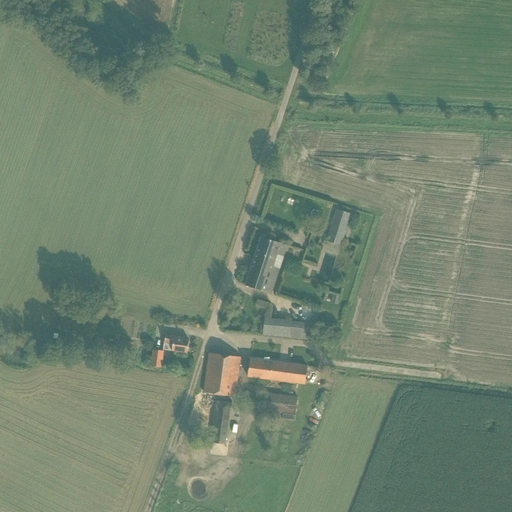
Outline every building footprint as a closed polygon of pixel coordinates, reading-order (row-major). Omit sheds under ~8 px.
[(328,236),(342,240),(351,214),(336,209),(328,236)] [(261,237),(245,286),(271,294),(287,245),(261,237)] [(290,321),(264,319),(262,335),(289,338),(290,321)] [(184,337),(174,336),(166,335),(164,350),(187,353),(189,340),(183,339),(184,337)] [(124,338),(118,349),(128,355),(134,344),(124,338)] [(152,350),(150,367),(162,368),(163,352),(152,350)] [(240,357),(209,353),(203,393),(235,397),(239,367),(240,357)] [(250,359),(249,369),(248,377),(305,384),(307,366),(250,359)] [(297,397),(264,393),(262,411),(295,415),(297,397)] [(208,444),(226,446),(231,403),(212,401),(208,444)]
